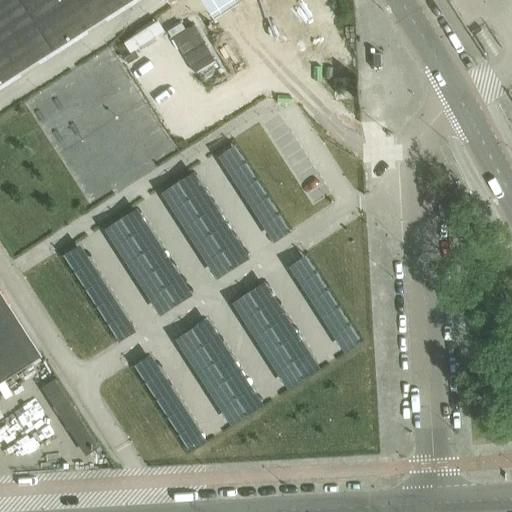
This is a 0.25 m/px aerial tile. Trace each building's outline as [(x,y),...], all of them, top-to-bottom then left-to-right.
[(0,0),(0,82),(49,50),(16,0),(0,0)] [(16,0),(49,50),(128,0),(16,0)] [(241,137),(224,148),(279,235),(296,224),(241,137)] [(192,169),(159,190),(215,277),(248,256),(192,169)] [(136,205),(103,226),(158,312),(191,291),(136,205)] [(79,242),(62,253),(117,340),(134,329),(79,242)] [(312,250),(295,260),(350,347),(367,337),(312,250)] [(264,278),(231,299),(287,386),(320,365),(264,278)] [(0,377),(39,352),(0,291),(0,377)] [(207,315),(174,336),(230,423),(263,402),(207,315)] [(148,354),(131,364),(186,451),(203,441),(148,354)] [(497,401),(497,386),(485,387),(486,401),(497,401)]
